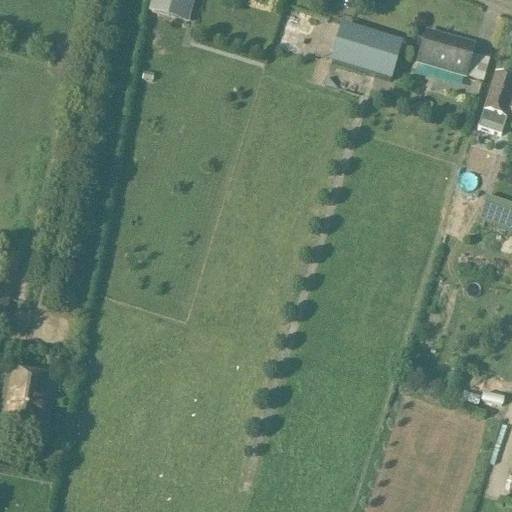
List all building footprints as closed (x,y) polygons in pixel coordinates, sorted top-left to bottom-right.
[(187,23),(193,3),(180,0),(151,0),(149,13),(187,23)] [(402,44),(342,26),(331,65),(390,83),(402,44)] [(474,48),(425,35),(416,67),(465,80),(474,48)] [(143,74),(142,82),(151,83),(153,76),(143,74)] [(511,81),(495,76),(477,130),(499,138),(508,110),(511,111),(511,81)] [(481,174),(502,169),(497,151),(476,156),(481,174)] [(466,216),(480,219),(485,198),(471,195),(466,216)] [(511,204),(487,199),(481,226),(511,232),(511,204)] [(0,285),(0,331),(3,332),(11,287),(0,285)] [(6,373),(0,403),(0,426),(47,435),(57,383),(6,373)]
